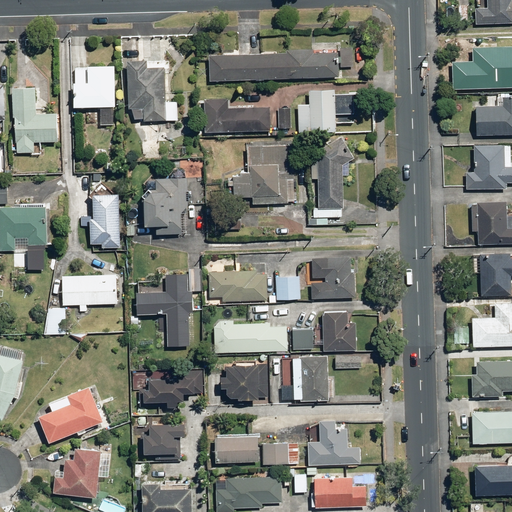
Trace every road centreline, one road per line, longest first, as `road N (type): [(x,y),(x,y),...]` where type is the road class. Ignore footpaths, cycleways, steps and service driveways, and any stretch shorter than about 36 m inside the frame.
road 1 (primary): [(424,511),(407,0)]
road 2 (residential): [(244,0),(0,7)]
